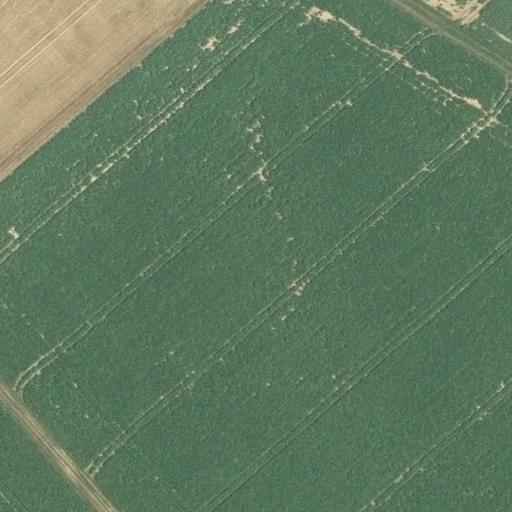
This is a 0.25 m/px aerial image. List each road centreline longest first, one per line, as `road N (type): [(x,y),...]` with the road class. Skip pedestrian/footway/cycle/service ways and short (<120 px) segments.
road 1 (track): [(0,389),(108,511)]
road 2 (track): [(406,0),(511,68)]
